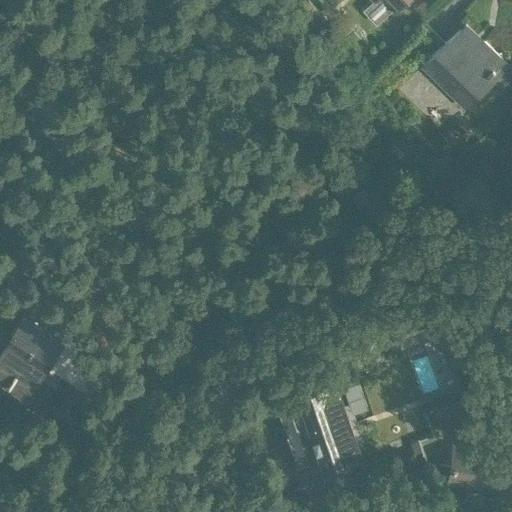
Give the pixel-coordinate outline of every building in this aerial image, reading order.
[(312,21),(321,12),(308,0),(299,8),(312,21)] [(383,0),(392,8),(400,0),(370,0),(373,2),(375,0),(383,0)] [(462,108),(507,65),(465,23),(420,67),(462,108)] [(421,315),(393,325),(398,338),(421,330),(423,336),(440,330),(451,363),(453,367),(471,361),(455,314),(436,320),(424,324),(421,315)] [(0,377),(27,395),(61,344),(21,316),(9,335),(12,337),(0,355),(0,377)] [(336,393),(333,384),(276,404),(297,465),(320,456),(324,467),(357,456),(337,392),(336,393)] [(354,417),(369,412),(362,386),(347,390),(354,417)] [(417,440),(410,442),(413,453),(420,451),(417,440)] [(501,498),(508,452),(453,443),(447,477),(467,480),(465,492),(501,498)]
